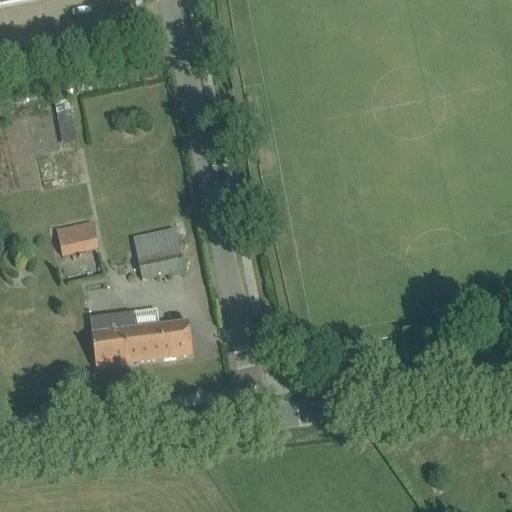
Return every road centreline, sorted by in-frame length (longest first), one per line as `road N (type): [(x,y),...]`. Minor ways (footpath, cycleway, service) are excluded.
road 1 (unclassified): [(257,418),(169,0)]
road 2 (tertiary): [(0,446),(257,418)]
road 3 (tertiary): [(257,418),(511,394)]
